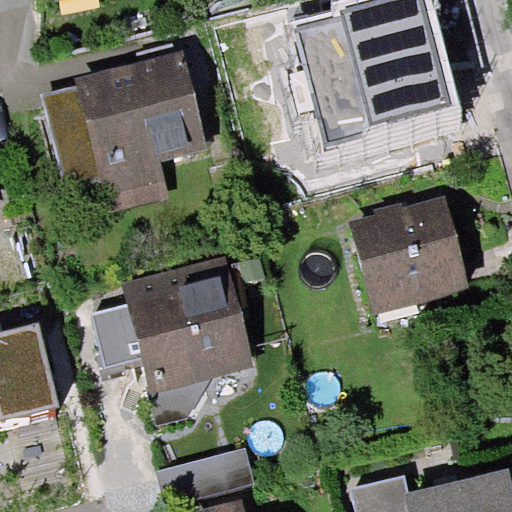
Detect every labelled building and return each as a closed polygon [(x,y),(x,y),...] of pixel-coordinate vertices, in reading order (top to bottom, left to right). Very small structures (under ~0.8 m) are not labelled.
[(61,0),(65,13),(117,0),(116,0),(61,0)] [(332,29),(318,32),(352,159),(395,147),(388,124),(434,112),(406,7),(383,13),(379,1),(328,15),(332,29)] [(213,156),(186,64),(44,105),(71,194),(107,183),(117,216),(173,200),(164,170),(213,156)] [(450,207),(350,232),(373,326),(474,301),(450,207)] [(236,282),(123,309),(146,403),(259,376),(236,282)] [(22,340),(0,345),(0,433),(46,422),(43,410),(67,404),(57,362),(30,369),(22,340)] [(511,511),(511,468),(411,494),(406,476),(350,490),(355,511),(511,511)] [(255,511),(252,500),(209,511),(255,511)]
